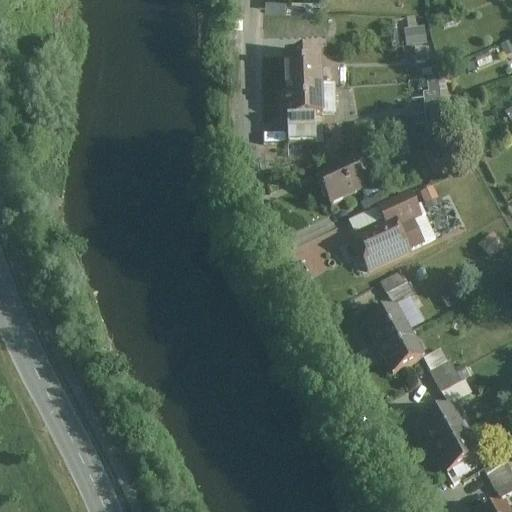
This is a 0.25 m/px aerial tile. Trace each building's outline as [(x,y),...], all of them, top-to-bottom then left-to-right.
[(312,0),(285,0),(286,11),(312,11),(312,0)] [(328,16),(310,16),(310,36),(327,36),(328,16)] [(283,57),(284,90),(321,88),(320,56),(283,57)] [(321,88),(284,90),(285,122),(322,120),(321,88)] [(315,178),(330,209),(366,192),(351,161),(315,178)] [(377,210),(384,227),(394,222),(398,230),(415,223),(422,221),(411,195),(377,210)] [(352,242),(368,277),(410,257),(409,255),(425,247),(415,223),(398,230),(394,222),(384,227),(352,242)] [(494,236),(481,247),(492,260),(506,248),(494,236)] [(401,276),(380,288),(387,299),(407,287),(401,276)] [(363,328),(377,354),(411,335),(397,310),(363,328)] [(411,335),(377,354),(392,381),(426,362),(411,335)] [(462,387),(450,366),(430,377),(442,398),(462,387)] [(418,428),(433,454),(466,435),(452,409),(418,428)] [(466,435),(433,454),(447,480),(481,462),(466,435)] [(511,498),(511,476),(505,465),(485,477),(501,505),(511,498)]
